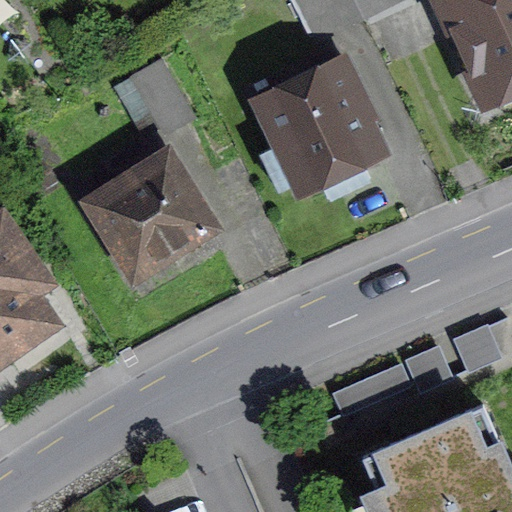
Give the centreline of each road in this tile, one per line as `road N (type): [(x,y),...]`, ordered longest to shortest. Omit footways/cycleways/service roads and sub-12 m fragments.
road 1 (secondary): [(511,245),(181,390)]
road 2 (secondary): [(181,390),(0,498)]
road 3 (residential): [(181,390),(233,511)]
